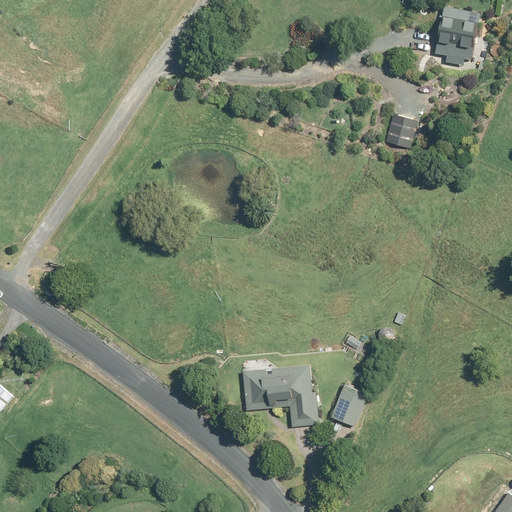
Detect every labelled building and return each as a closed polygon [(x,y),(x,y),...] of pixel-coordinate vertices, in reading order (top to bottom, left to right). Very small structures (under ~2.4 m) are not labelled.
[(468,8),(437,6),(433,55),(446,56),(446,63),(463,65),(463,61),(471,61),(474,22),(467,21),(468,8)] [(362,343),(347,333),(341,341),(357,351),(362,343)] [(308,363),(241,370),(246,411),(288,406),(291,428),(320,424),(316,390),(312,390),(308,363)] [(16,395),(1,383),(0,384),(0,406),(5,410),(16,395)] [(355,425),(366,393),(340,383),(328,415),(355,425)] [(491,511),(511,511),(511,493),(507,490),(491,511)]
